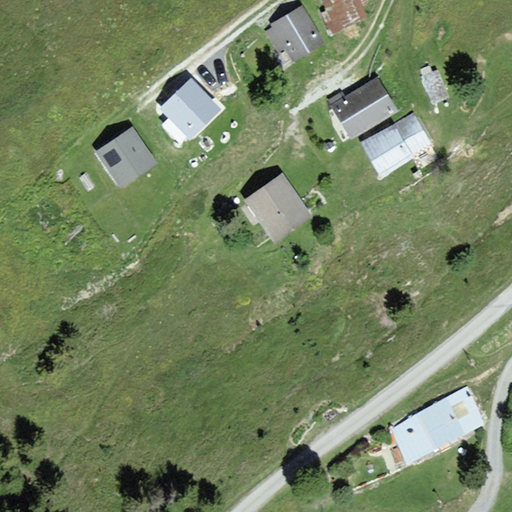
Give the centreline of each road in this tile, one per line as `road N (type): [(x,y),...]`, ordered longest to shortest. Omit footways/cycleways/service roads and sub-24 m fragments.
road 1 (unclassified): [(511,291),(249,511)]
road 2 (track): [(387,0),(368,41),(304,97),(293,118),(289,138),(332,183)]
road 3 (track): [(270,0),(124,108)]
road 4 (track): [(477,511),(511,372)]
